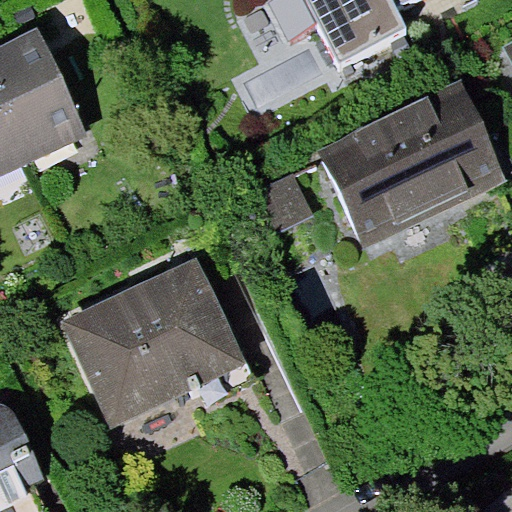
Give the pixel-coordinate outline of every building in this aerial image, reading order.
[(410,39),(399,15),(429,0),(276,0),(267,4),(286,44),(319,29),(340,72),(410,39)] [(35,52),(0,68),(0,180),(78,144),(35,52)] [(460,99),(324,164),(361,243),(497,178),(460,99)] [(245,201),(263,239),(309,217),(291,180),(245,201)] [(72,334),(115,423),(231,367),(189,279),(72,334)] [(0,511),(39,511),(29,490),(43,483),(16,428),(4,402),(0,403),(0,511)] [(511,511),(511,508),(502,496),(481,511),(511,511)]
